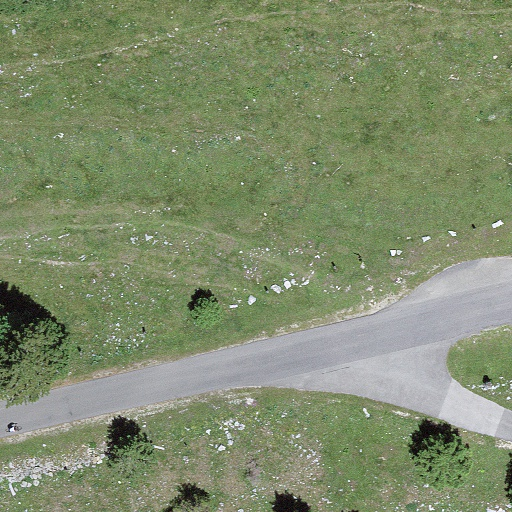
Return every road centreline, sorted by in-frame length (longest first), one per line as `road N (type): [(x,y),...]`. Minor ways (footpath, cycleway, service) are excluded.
road 1 (unclassified): [(300,353),(0,420)]
road 2 (unclassified): [(511,424),(300,353)]
road 3 (unclassified): [(511,303),(300,353)]
